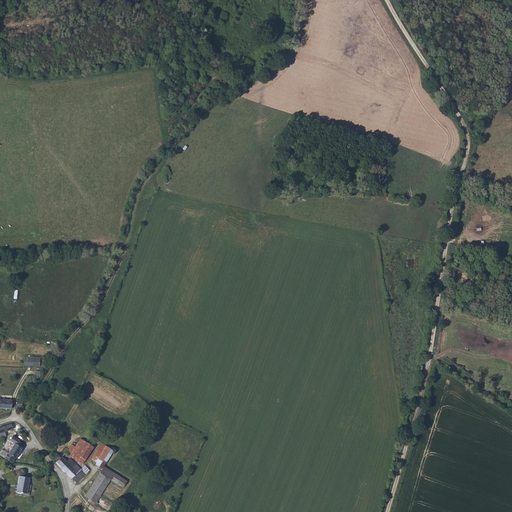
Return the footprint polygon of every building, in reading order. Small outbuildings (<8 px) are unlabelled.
[(25,357),(24,365),(40,366),(41,357),(31,355),(31,357),(25,357)] [(0,401),(0,409),(11,411),(12,402),(0,401)] [(79,442),(70,459),(82,466),(91,449),(87,447),(79,442)] [(6,456),(3,462),(8,463),(11,465),(13,461),(18,447),(13,445),(7,456),(6,456)] [(91,463),(97,467),(106,451),(100,447),(91,463)] [(100,473),(101,472),(102,470),(112,454),(106,451),(97,467),(95,469),(100,473)] [(53,462),(55,466),(71,482),(80,473),(68,461),(66,463),(62,459),(59,461),(57,459),(53,462)] [(84,501),(85,502),(87,498),(106,472),(102,470),(101,472),(101,473),(84,501)] [(24,491),(29,475),(19,472),(15,489),(24,491)] [(87,498),(98,504),(111,484),(115,477),(106,472),(87,498)] [(80,473),(71,482),(75,485),(84,477),(80,473)] [(115,477),(111,484),(124,492),(124,491),(128,486),(128,485),(115,477)] [(87,498),(85,502),(97,510),(99,508),(97,506),(98,504),(87,498)]
